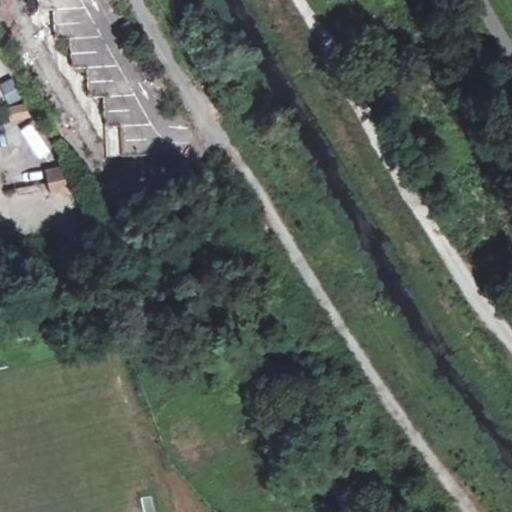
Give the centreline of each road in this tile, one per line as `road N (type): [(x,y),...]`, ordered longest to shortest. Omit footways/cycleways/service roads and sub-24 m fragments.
road 1 (track): [(511,342),(378,158),(295,0)]
road 2 (unclassified): [(141,0),(235,164)]
